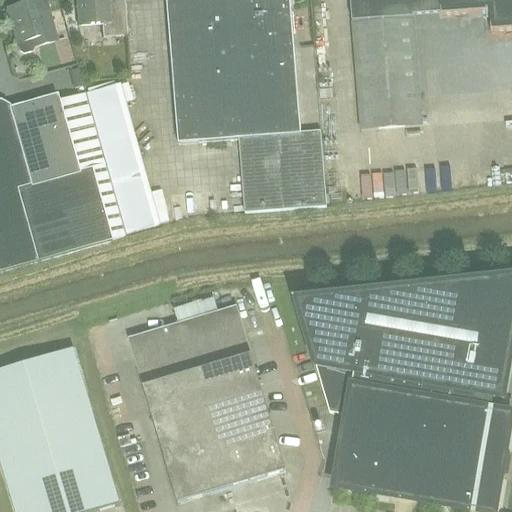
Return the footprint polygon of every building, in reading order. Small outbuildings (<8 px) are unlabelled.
[(125,0),(109,1),(108,0),(76,0),(78,27),(102,26),(102,39),(127,37),(125,0)] [(321,131),(302,132),(291,0),(166,0),(179,147),(240,142),(245,215),(327,206),(321,131)] [(511,0),(350,0),(361,131),(422,126),(414,18),(429,16),(441,15),(441,17),(489,13),(491,33),(511,31),(511,0)] [(9,8),(18,43),(21,53),(23,55),(32,52),(35,47),(58,41),(49,9),(36,13),(33,1),(9,8)] [(67,66),(79,62),(72,39),(60,42),(67,66)] [(121,83),(86,93),(85,93),(123,238),(126,237),(126,235),(160,226),(121,83)] [(0,271),(111,241),(123,238),(85,93),(59,100),(57,95),(0,110),(0,271)] [(183,211),(202,210),(200,181),(181,182),(183,211)] [(330,414),(347,417),(336,481),(343,490),(470,511),(490,511),(496,509),(511,424),(504,414),(482,410),(484,397),(495,399),(506,391),(511,354),(511,279),(307,302),(300,313),(330,414)] [(264,396),(247,340),(238,308),(129,340),(178,506),(287,474),(275,434),(264,396)] [(73,351),(0,372),(0,460),(15,511),(97,511),(119,506),(73,351)]
